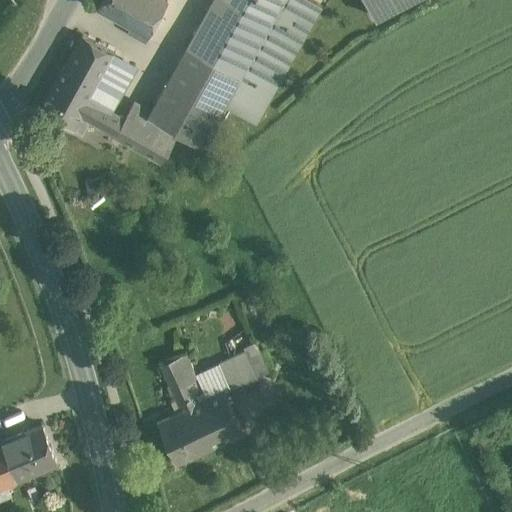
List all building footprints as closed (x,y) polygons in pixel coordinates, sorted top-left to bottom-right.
[(168,1),(166,0),(100,0),(98,6),(131,24),(128,30),(146,40),(168,1)] [(270,22),(230,0),(212,0),(187,45),(241,75),(270,22)] [(321,5),(311,0),(282,0),(270,22),(241,75),(225,104),(256,121),(321,5)] [(282,0),(230,0),(270,22),(282,0)] [(371,0),(379,14),(405,0),(371,0)] [(115,52),(82,34),(64,65),(98,84),(115,52)] [(151,110),(148,115),(179,133),(201,146),(225,104),(241,75),(187,45),(151,110)] [(98,84),(64,65),(40,110),(73,128),(83,133),(90,120),(81,114),(90,98),(98,84)] [(125,117),(90,98),(81,114),(90,120),(115,134),(125,117)] [(151,110),(134,100),(125,117),(115,134),(114,136),(162,163),(179,133),(148,115),(151,110)] [(188,352),(161,364),(183,410),(200,402),(197,395),(206,391),(197,371),(188,352)] [(245,383),(233,357),(220,363),(232,389),(245,383)] [(183,410),(161,420),(179,462),(244,433),(225,391),(183,410)] [(43,424),(3,440),(20,480),(59,464),(43,424)] [(3,440),(0,441),(0,488),(20,480),(3,440)]
